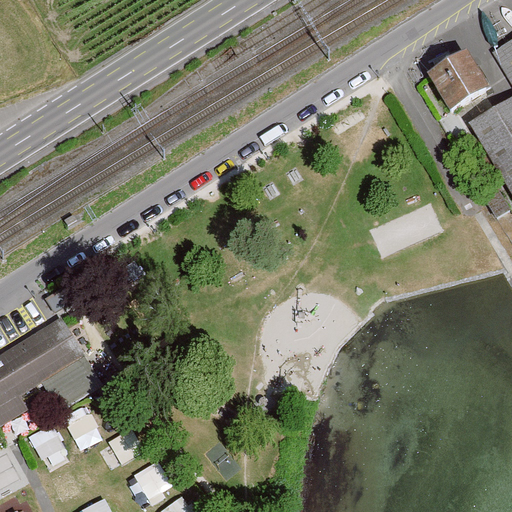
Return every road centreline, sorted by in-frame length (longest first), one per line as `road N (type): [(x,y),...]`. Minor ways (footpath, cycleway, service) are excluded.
road 1 (residential): [(0,296),(459,0)]
road 2 (primary): [(246,0),(0,155)]
